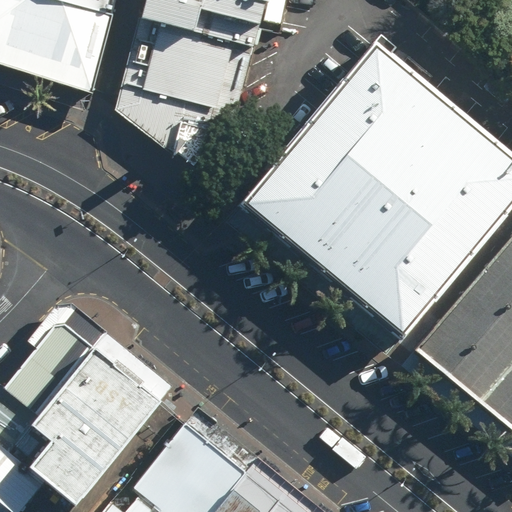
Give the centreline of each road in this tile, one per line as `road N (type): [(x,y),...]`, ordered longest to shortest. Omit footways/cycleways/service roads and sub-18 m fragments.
road 1 (tertiary): [(0,146),(93,192),(493,511)]
road 2 (tertiary): [(399,511),(72,242)]
